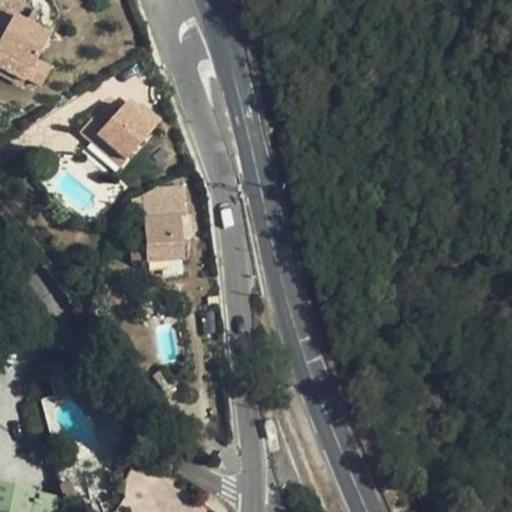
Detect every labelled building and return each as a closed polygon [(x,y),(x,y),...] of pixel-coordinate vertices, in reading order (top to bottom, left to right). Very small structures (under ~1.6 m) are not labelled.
[(4,0),(0,2),(0,16),(18,27),(25,12),(31,0),(4,0)] [(25,12),(18,27),(31,33),(38,18),(25,12)] [(63,30),(38,18),(31,33),(18,27),(2,61),(39,78),(41,74),(56,82),(65,63),(50,56),(63,30)] [(113,107),(95,131),(107,140),(113,134),(142,157),(165,126),(136,103),(125,117),(113,107)] [(113,134),(107,140),(136,163),(142,157),(113,134)] [(178,204),(137,205),(139,275),(180,274),(178,204)] [(59,485),(64,501),(76,497),(72,482),(59,485)] [(34,511),(34,503),(0,506),(0,511),(34,511)]
